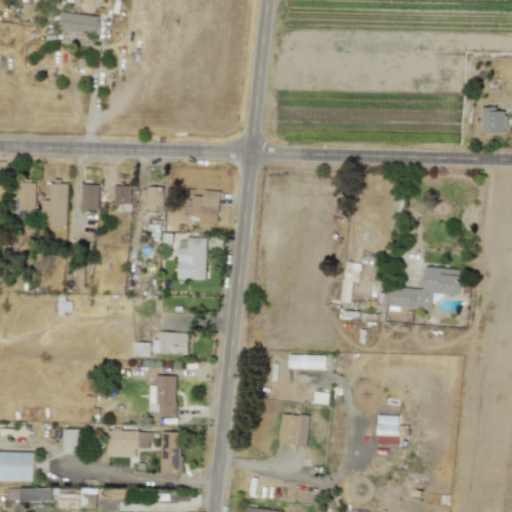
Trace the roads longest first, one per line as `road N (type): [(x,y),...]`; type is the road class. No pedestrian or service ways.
road 1 (residential): [(270,0),(215,511)]
road 2 (residential): [(511,159),(0,147)]
